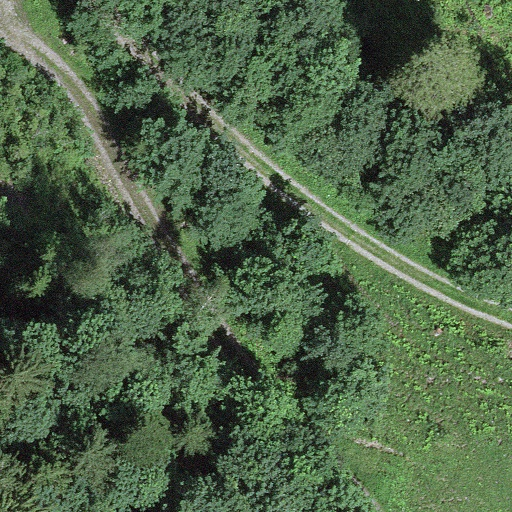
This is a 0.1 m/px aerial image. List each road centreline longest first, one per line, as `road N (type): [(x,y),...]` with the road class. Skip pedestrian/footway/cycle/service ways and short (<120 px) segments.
road 1 (track): [(0,0),(7,17),(56,52),(185,270),(278,391),(383,491),(393,511)]
road 2 (track): [(511,299),(407,256),(296,179),(211,114),(121,0)]
